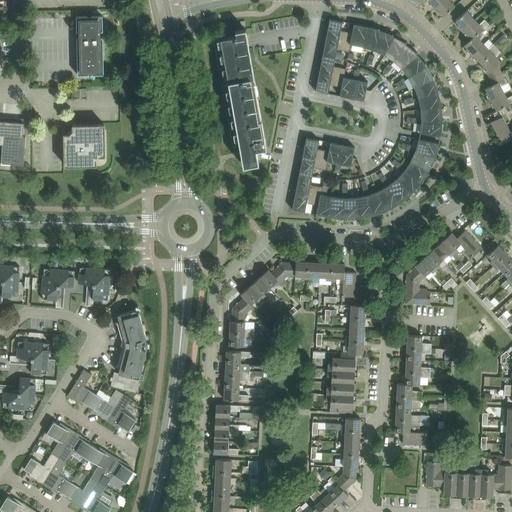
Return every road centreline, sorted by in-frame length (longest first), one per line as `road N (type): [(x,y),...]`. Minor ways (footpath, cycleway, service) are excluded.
road 1 (residential): [(194,511),(211,304),(219,282),(277,237)]
road 2 (secondary): [(148,511),(170,420),(184,291)]
road 3 (residential): [(358,508),(367,498),(370,429),(382,415),(385,318)]
road 4 (secondary): [(193,205),(173,36),(163,14)]
road 5 (residential): [(301,95),(379,110),(381,127),(368,142),(294,128)]
road 6 (secondary): [(163,14),(177,205)]
road 7 (tertiary): [(483,188),(462,87),(429,39)]
